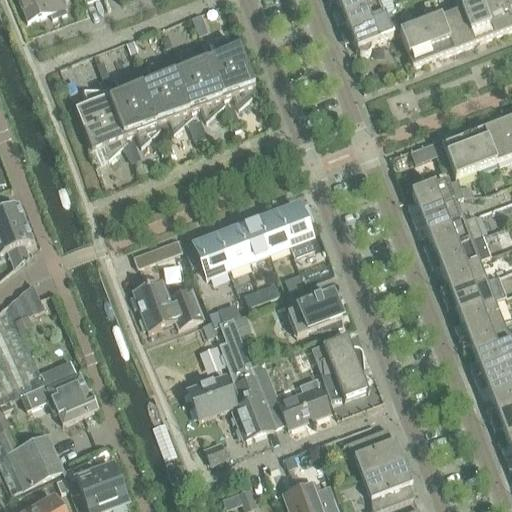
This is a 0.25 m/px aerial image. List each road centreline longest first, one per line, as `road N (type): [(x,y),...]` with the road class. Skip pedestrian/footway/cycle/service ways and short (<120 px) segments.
road 1 (residential): [(508,511),(311,0)]
road 2 (residential): [(245,0),(402,405)]
road 3 (residential): [(146,511),(52,267)]
road 4 (residential): [(193,488),(105,261)]
road 5 (residential): [(193,488),(402,405)]
road 6 (residential): [(52,267),(0,134)]
